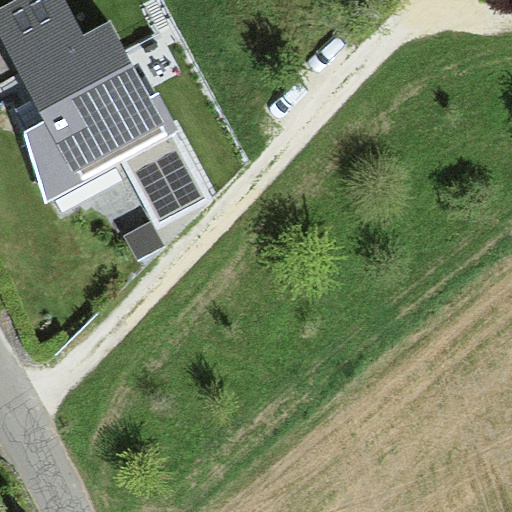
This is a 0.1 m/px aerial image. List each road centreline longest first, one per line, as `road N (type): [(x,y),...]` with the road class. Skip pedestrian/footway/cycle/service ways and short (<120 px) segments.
road 1 (track): [(20,411),(421,0)]
road 2 (residential): [(0,377),(67,511)]
